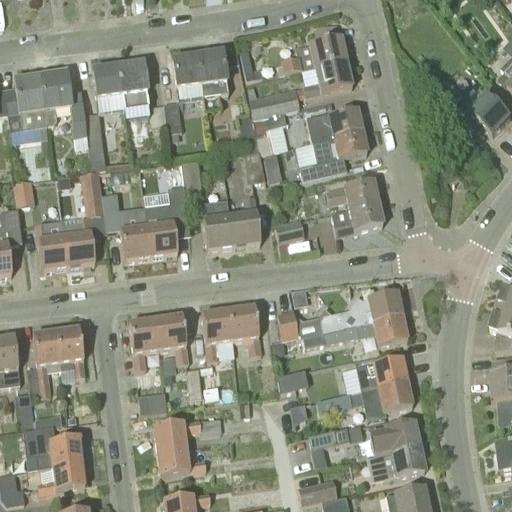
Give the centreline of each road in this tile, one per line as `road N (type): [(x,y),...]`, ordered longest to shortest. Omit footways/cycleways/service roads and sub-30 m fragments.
road 1 (residential): [(0,54),(219,27),(327,0)]
road 2 (residential): [(100,301),(421,257)]
road 3 (residential): [(421,257),(368,0)]
road 4 (tertiary): [(472,511),(455,364),(473,266)]
road 5 (residential): [(124,511),(100,301)]
